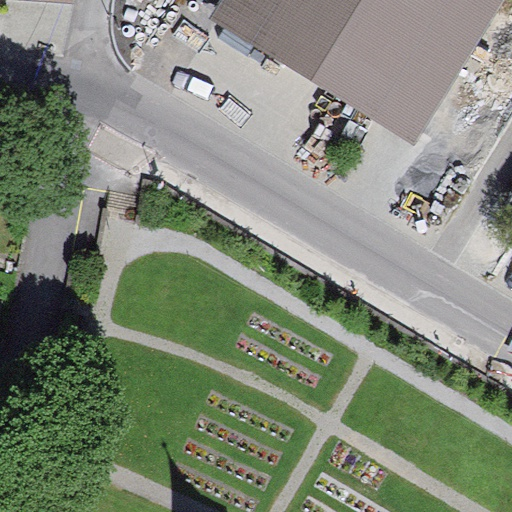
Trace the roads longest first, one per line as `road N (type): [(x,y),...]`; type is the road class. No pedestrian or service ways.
road 1 (residential): [(415,284),(81,80)]
road 2 (residential): [(0,393),(27,336),(81,80)]
road 3 (residential): [(511,144),(415,284)]
